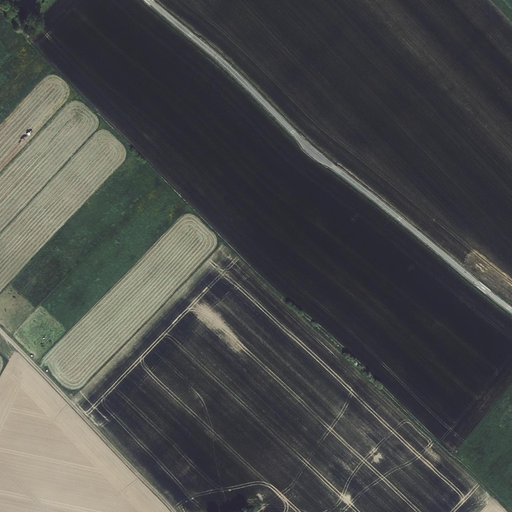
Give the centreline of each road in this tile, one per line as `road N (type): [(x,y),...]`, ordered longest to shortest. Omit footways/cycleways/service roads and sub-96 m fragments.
road 1 (unclassified): [(149,0),(306,144),(511,310)]
road 2 (track): [(0,330),(177,511)]
